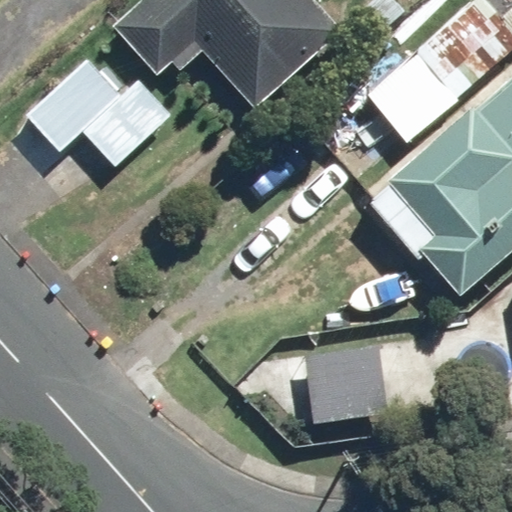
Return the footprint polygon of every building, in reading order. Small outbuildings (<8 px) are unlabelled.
[(202,43),(261,115),(354,39),(321,0),(130,0),(116,11),(166,73),(202,43)] [(511,0),(475,0),(417,46),(460,100),(511,58),(511,0)] [(127,93),(96,55),(22,115),(58,159),(81,139),(110,174),(178,118),(145,78),(127,93)] [(511,77),(372,192),(459,298),(511,254),(511,77)] [(387,346),(313,351),(319,425),(392,419),(387,346)]
